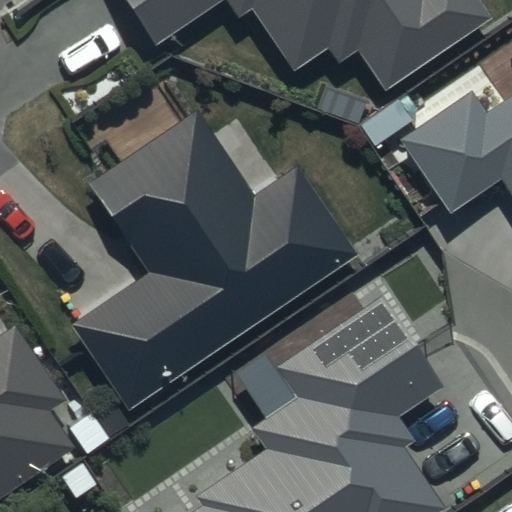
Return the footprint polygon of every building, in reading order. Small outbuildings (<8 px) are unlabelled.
[(123,0),(155,45),(219,0),(226,0),(238,17),(253,7),(295,69),(326,48),(340,68),(357,56),(383,93),(493,18),(480,0),(123,0)] [(472,98),(406,142),(453,212),(501,180),(511,196),(511,97),(485,116),(472,98)] [(199,111),(89,184),(151,276),(76,325),(130,406),(357,255),(297,165),(254,194),(199,111)] [(384,292),(273,366),(294,397),(250,427),(265,449),(198,494),(206,506),(197,511),(438,511),(446,507),(408,450),(418,443),(401,417),(448,386),(384,292)] [(0,334),(0,499),(79,446),(56,411),(70,401),(17,323),(0,334)]
